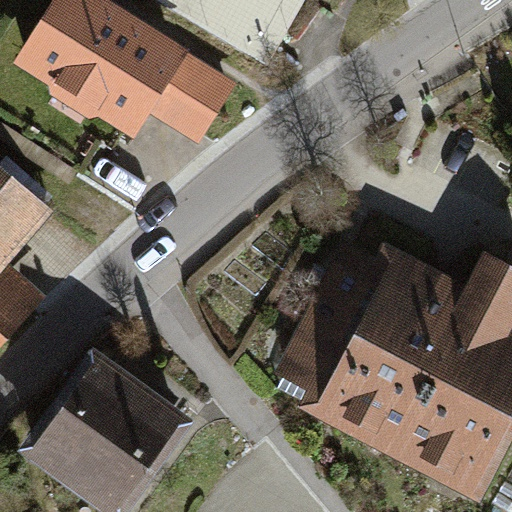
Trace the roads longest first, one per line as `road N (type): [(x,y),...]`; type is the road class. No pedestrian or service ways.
road 1 (tertiary): [(0,397),(277,142),(476,0)]
road 2 (unknown): [(277,142),(435,212),(481,224),(511,221)]
road 3 (unknown): [(225,381),(129,511)]
